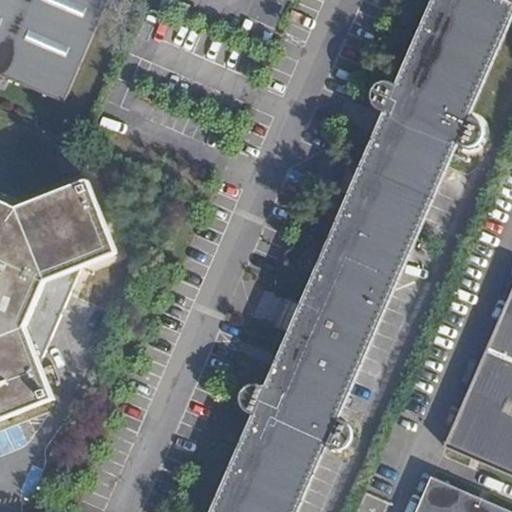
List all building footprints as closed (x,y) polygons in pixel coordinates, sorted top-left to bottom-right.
[(0,0),(0,74),(66,104),(109,0),(0,0)] [(264,419),(223,511),(289,511),(320,444),(332,449),(340,450),(346,446),(357,451),(362,439),(352,434),(352,430),(348,424),(332,416),(376,317),(451,141),(469,148),(477,147),(483,141),(485,133),(483,125),(474,119),(463,114),(506,13),(476,0),(446,0),(407,91),(391,83),(383,81),(374,86),(371,93),(371,100),(373,106),(378,110),(389,114),(396,118),(276,391),(266,386),(256,384),(246,388),(242,393),(241,400),(243,407),(247,411),(264,419)] [(0,379),(41,363),(81,269),(118,255),(91,181),(18,208),(0,200),(0,379)] [(417,511),(511,511),(511,293),(445,448),(511,477),(511,511),(433,477),(417,511)] [(0,421),(55,400),(41,363),(0,379),(0,421)]
